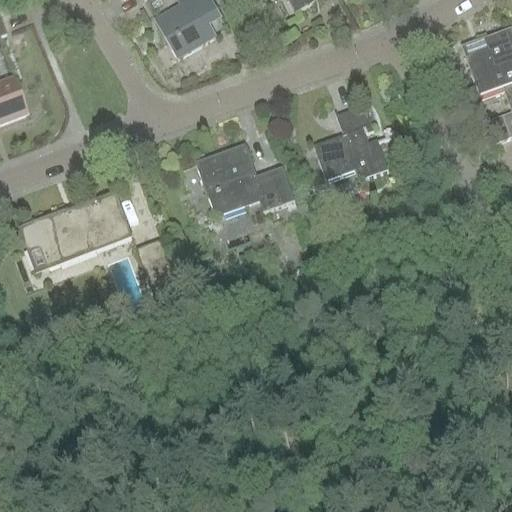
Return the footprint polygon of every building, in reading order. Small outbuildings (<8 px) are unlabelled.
[(221,22),(207,0),(176,0),(175,1),(179,8),(154,23),(177,62),(215,40),(208,30),(221,22)] [(285,0),(295,15),(311,6),(307,0),(285,0)] [(511,33),(511,32),(462,50),(476,90),(459,96),(462,105),(481,98),(480,97),(501,89),(511,116),(511,33)] [(0,86),(0,127),(25,119),(11,82),(0,86)] [(376,148),(393,142),(392,140),(366,149),(363,140),(372,136),(363,111),(339,120),(338,118),(335,118),(344,142),(314,153),(326,185),(356,175),(360,186),(386,177),(376,148)] [(510,142),(511,141),(511,116),(502,120),(510,142)] [(497,147),(510,142),(502,120),(488,125),(493,136),(497,147)] [(283,173),(273,177),(256,183),(245,150),(195,167),(208,205),(209,204),(214,220),(258,204),(263,218),(294,207),(283,173)] [(60,266),(132,239),(116,197),(20,233),(37,278),(61,269),(60,266)] [(439,220),(413,229),(417,241),(444,232),(439,220)] [(163,245),(136,255),(158,312),(184,301),(163,245)] [(312,266),(309,274),(312,280),(325,275),(320,263),(312,266)]
